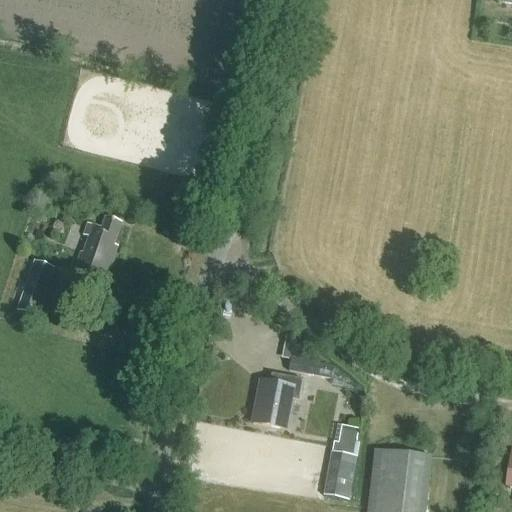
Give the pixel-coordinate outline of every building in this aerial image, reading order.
[(83,237),(89,239),(83,255),(80,254),(74,273),(105,284),(118,248),(113,246),(121,225),(105,220),(102,230),(87,225),(83,237)] [(51,268),(34,262),(17,312),(34,318),(51,268)] [(292,359),(289,372),(331,381),(334,367),(292,359)] [(287,432),(293,402),(299,403),(303,383),(272,377),(271,385),(260,383),(252,425),(287,432)] [(426,511),(433,459),(374,452),(367,511),(426,511)] [(332,453),(323,497),(349,502),(358,458),(332,453)]
